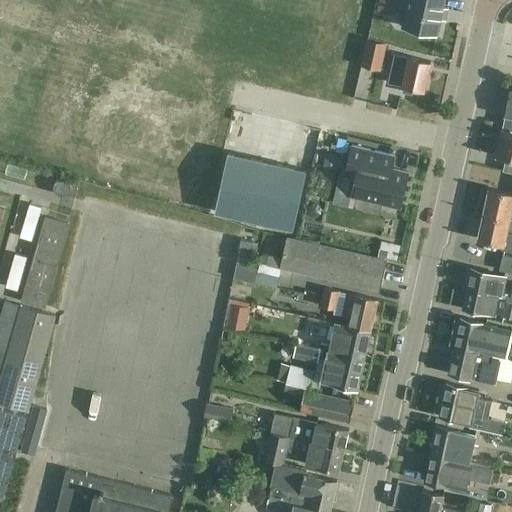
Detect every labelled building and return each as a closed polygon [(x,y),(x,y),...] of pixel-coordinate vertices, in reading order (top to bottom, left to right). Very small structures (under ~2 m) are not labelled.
[(378,0),(376,11),(393,14),(395,0),(378,0)] [(408,0),(403,26),(438,34),(445,0),(408,0)] [(380,70),(386,43),(366,38),(360,65),(380,70)] [(395,54),(388,82),(403,85),(402,91),(411,93),(413,87),(424,90),(430,62),(409,57),(395,54)] [(511,94),(498,156),(507,158),(504,169),(511,171),(511,94)] [(352,145),(345,171),(356,174),(351,195),(399,206),(401,202),(408,172),(391,168),(391,166),(387,165),(389,155),(394,156),(394,155),(352,145)] [(227,152),(214,211),(293,229),(306,169),(227,152)] [(55,179),(53,185),(55,191),(60,194),(66,194),(71,191),(72,185),(70,179),(65,177),(60,176),(55,179)] [(511,192),(490,188),(484,212),(510,218),(511,209),(511,192)] [(29,203),(20,236),(32,239),(39,215),(41,207),(35,205),(29,203)] [(510,218),(484,212),(479,237),(503,243),(502,248),(511,250),(511,232),(507,231),(510,218)] [(45,306),(69,224),(47,217),(23,300),(45,306)] [(268,254),(266,264),(282,268),(380,291),(387,260),(311,243),(287,237),(282,256),(269,252),(268,254)] [(241,239),(237,262),(249,264),(253,241),(241,239)] [(15,253),(6,286),(17,289),(27,256),(15,253)] [(260,268),(259,272),(280,277),(281,273),(282,268),(266,264),(268,254),(264,253),(260,268)] [(500,268),(511,270),(511,255),(503,253),(500,268)] [(203,263),(201,273),(219,276),(220,266),(203,263)] [(472,267),(467,287),(504,295),(511,296),(511,288),(504,287),(507,275),(472,267)] [(259,272),(257,283),(278,288),(280,277),(259,272)] [(511,296),(504,295),(467,287),(463,307),(496,314),(496,312),(504,314),(511,315),(511,296)] [(336,310),(339,292),(324,289),(320,306),(334,309),(336,310)] [(334,309),(333,313),(343,315),(342,317),(351,319),(349,327),(371,332),(378,300),(348,294),(347,294),(339,292),(336,310),(334,309)] [(231,303),(226,325),(244,329),(249,307),(248,307),(249,302),(229,298),(228,303),(231,303)] [(0,402),(3,403),(0,413),(0,495),(4,497),(55,315),(21,305),(0,378),(0,402)] [(297,343),(320,342),(319,311),(279,312),(262,313),(262,328),(297,327),(297,343)] [(461,316),(455,344),(487,351),(487,349),(491,350),(491,347),(505,350),(510,327),(461,316)] [(322,344),(321,349),(365,360),(371,332),(349,327),(336,324),(331,347),(322,344)] [(318,362),(320,356),(326,357),(321,382),(358,390),(365,360),(321,349),(296,344),(293,356),(318,362)] [(455,344),(449,372),(496,382),(497,378),(502,356),(486,352),(487,351),(455,344)] [(310,389),(314,372),(291,366),(287,383),(310,389)] [(443,397),(440,414),(472,421),(474,413),(488,416),(490,408),(492,399),(478,395),(479,388),(447,381),(443,397)] [(351,422),(355,402),(305,391),(301,411),(351,422)] [(233,409),(208,404),(206,418),(230,422),(233,409)] [(47,410),(36,406),(23,450),(35,453),(38,444),(47,410)] [(275,413),(271,432),(344,449),(349,430),(318,423),(319,421),(318,421),(294,416),(294,417),(275,413)] [(438,424),(432,451),(471,460),(474,443),(467,441),(467,440),(457,438),(459,428),(438,424)] [(339,472),(344,449),(271,432),(265,460),(268,460),(268,461),(276,462),(284,464),(287,451),(308,455),(306,464),(339,472)] [(202,449),(199,463),(211,465),(214,452),(202,449)] [(432,451),(426,479),(448,484),(447,485),(465,489),(468,478),(471,462),(470,462),(471,460),(432,451)] [(260,493),(259,495),(330,511),(337,481),(306,474),(307,469),(284,464),(276,462),(270,485),(272,486),(270,495),(260,493)] [(493,467),(471,462),(468,478),(490,483),(493,467)] [(170,511),(174,496),(68,469),(56,511),(170,511)] [(212,484),(208,499),(222,502),(223,502),(227,487),(212,483),(212,484)] [(474,511),(442,505),(444,494),(424,489),(418,511),(474,511)] [(330,511),(259,495),(258,503),(266,504),(266,508),(279,511),(284,511),(330,511)]
